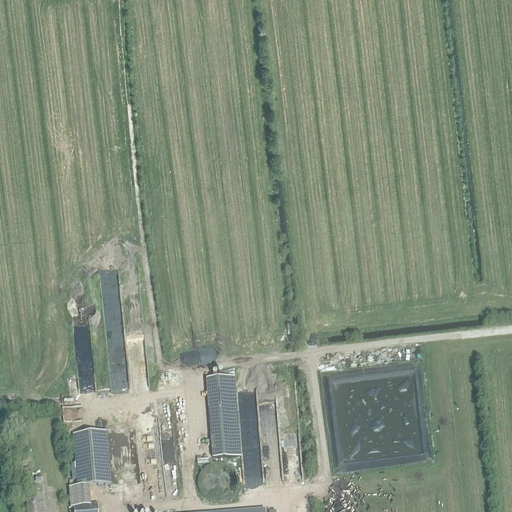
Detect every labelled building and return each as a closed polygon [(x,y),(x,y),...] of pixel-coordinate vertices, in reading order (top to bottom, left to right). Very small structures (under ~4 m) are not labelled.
[(206,378),(211,455),(239,453),(234,376),(206,378)] [(108,430),(114,484),(140,481),(135,427),(108,430)] [(110,485),(106,433),(73,436),(78,487),(88,487),(110,485)] [(45,511),(42,495),(40,477),(34,477),(35,483),(19,485),(21,496),(24,496),(26,511),(45,511)] [(73,508),(89,506),(88,487),(78,487),(69,488),(70,508),(73,508)]
